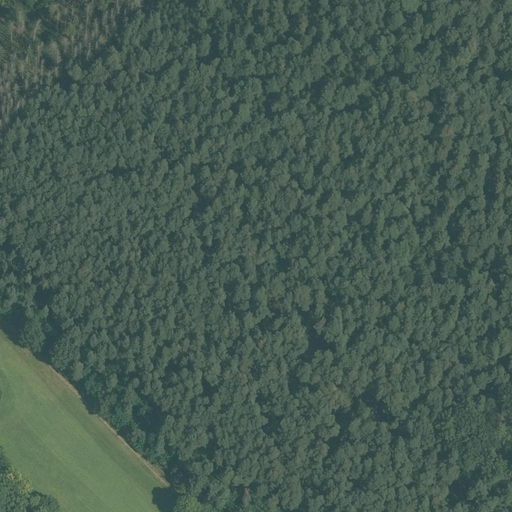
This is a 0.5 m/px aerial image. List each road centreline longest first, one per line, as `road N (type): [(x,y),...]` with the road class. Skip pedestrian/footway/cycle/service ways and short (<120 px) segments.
road 1 (track): [(507,511),(4,0)]
road 2 (track): [(204,511),(0,307)]
road 3 (track): [(511,188),(320,0)]
